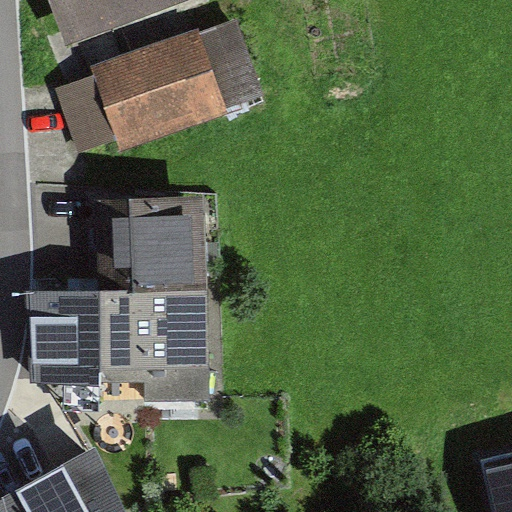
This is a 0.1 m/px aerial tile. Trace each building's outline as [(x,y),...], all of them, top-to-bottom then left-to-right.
[(44,0),(64,57),(211,8),(208,0),(44,0)] [(247,33),(64,93),(89,166),(271,107),(247,33)] [(43,267),(43,376),(222,377),(223,210),(109,209),(108,268),(43,267)] [(0,511),(136,511),(92,432),(0,483),(0,511)] [(511,511),(511,449),(483,456),(495,511),(511,511)]
